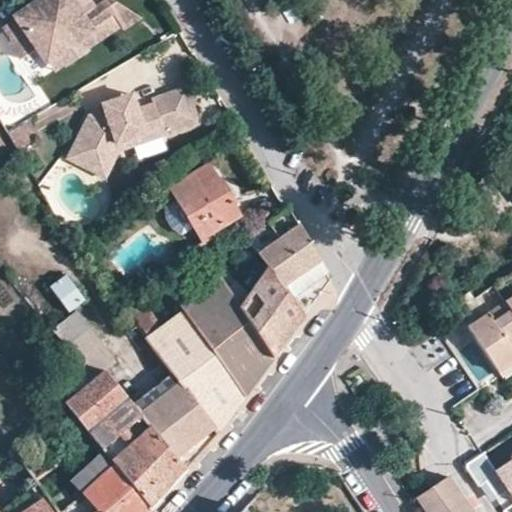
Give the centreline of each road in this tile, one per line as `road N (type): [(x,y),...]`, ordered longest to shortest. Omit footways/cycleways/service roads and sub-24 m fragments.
road 1 (residential): [(364,290),(176,0)]
road 2 (tertiary): [(364,290),(511,37)]
road 3 (residential): [(354,307),(452,461)]
road 4 (tertiary): [(388,511),(347,449),(291,394)]
road 5 (tertiary): [(196,511),(291,394)]
